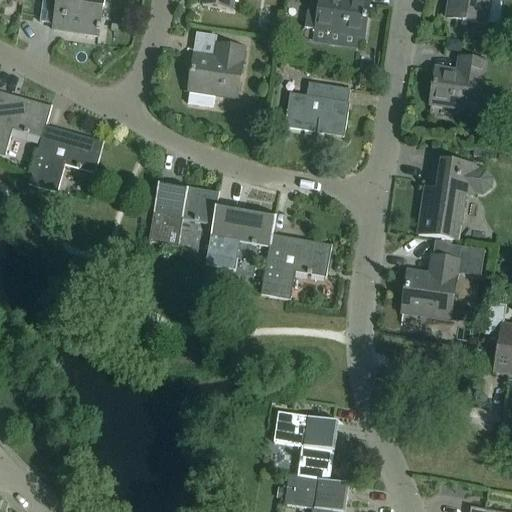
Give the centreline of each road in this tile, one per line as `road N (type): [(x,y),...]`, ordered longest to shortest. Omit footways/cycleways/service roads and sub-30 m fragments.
road 1 (residential): [(410,511),(371,431),(358,336),(381,200)]
road 2 (residential): [(381,200),(211,159),(121,115)]
road 3 (residential): [(381,200),(412,0)]
road 4 (residential): [(121,115),(0,54)]
road 5 (residential): [(121,115),(158,50),(165,0)]
